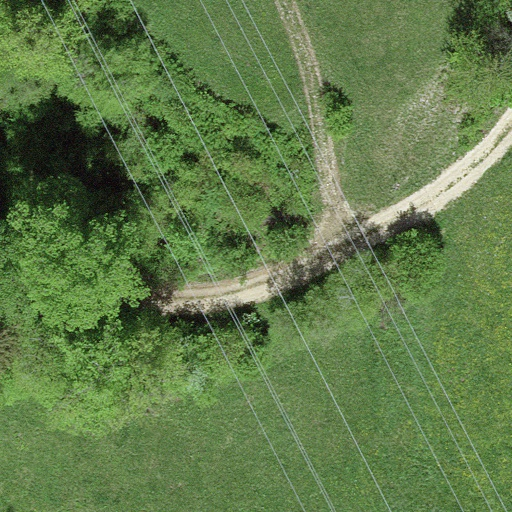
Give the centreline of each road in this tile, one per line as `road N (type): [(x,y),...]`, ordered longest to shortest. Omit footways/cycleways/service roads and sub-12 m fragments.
road 1 (track): [(348,248),(228,298),(173,307),(0,287)]
road 2 (track): [(348,248),(286,0)]
road 3 (track): [(511,121),(478,161),(348,248)]
